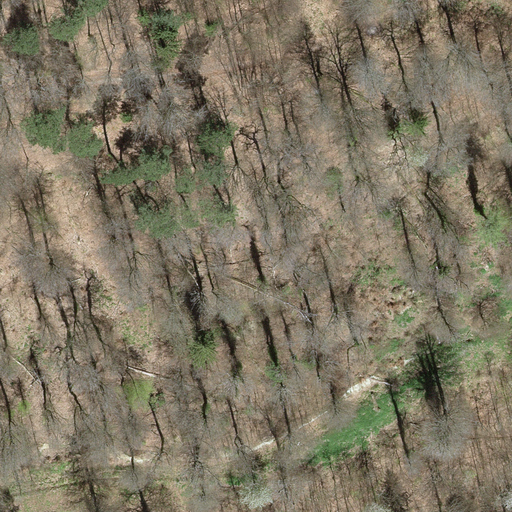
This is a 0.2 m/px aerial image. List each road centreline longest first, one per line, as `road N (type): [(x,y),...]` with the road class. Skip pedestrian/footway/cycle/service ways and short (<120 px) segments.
road 1 (track): [(0,493),(66,474),(222,469),(267,456),(511,324)]
road 2 (track): [(0,97),(291,50),(441,0)]
